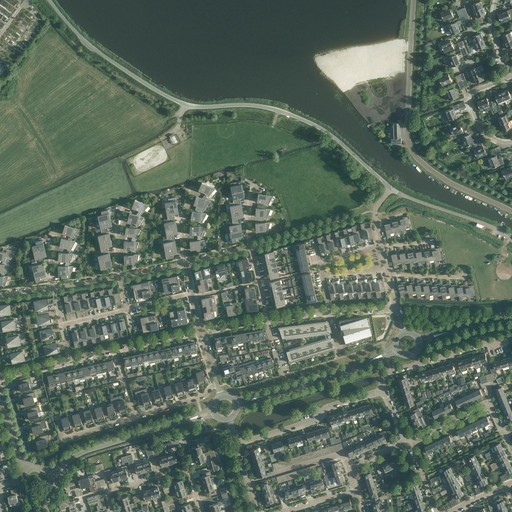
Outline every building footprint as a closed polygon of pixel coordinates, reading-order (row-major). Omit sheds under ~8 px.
[(474,12),(483,8),(481,1),(471,5),(474,12)] [(445,21),(454,17),(452,12),(451,8),(441,12),(443,17),(444,17),(445,21)] [(483,8),(474,12),(475,15),(474,15),(477,21),(482,19),(481,18),(484,17),(483,15),(486,14),(483,8)] [(511,13),(510,15),(510,14),(509,14),(508,10),(499,14),(500,18),(500,19),(502,22),(511,19),(511,20),(511,13)] [(468,22),(465,15),(460,17),(461,21),(457,22),(453,24),(453,23),(448,25),(452,35),(455,33),(455,34),(460,32),(457,25),(462,23),(462,24),(468,22)] [(505,42),(511,38),(511,31),(502,35),(505,42)] [(474,43),(484,40),(481,33),(475,36),(473,33),(470,34),(471,37),(472,37),(474,43)] [(445,52),(455,48),(453,43),(452,44),(451,40),(441,44),(443,49),(444,49),(445,52)] [(474,43),(468,46),(465,47),(468,54),(471,53),(472,51),(471,49),(476,47),(477,50),(486,46),(484,40),(474,43)] [(468,54),(465,47),(460,49),(461,52),(457,54),(453,56),(453,55),(448,57),(452,67),(456,65),(456,66),(461,64),(458,57),(462,55),(463,56),(468,54)] [(0,79),(8,69),(0,62),(0,79)] [(472,77),(482,73),(479,66),(476,68),(475,66),(472,67),(472,68),(466,70),(467,73),(470,72),(472,77)] [(482,73),(472,77),(475,83),(484,79),(482,73)] [(443,86),(452,82),(450,77),(448,74),(439,77),(441,82),(443,86)] [(453,99),(458,97),(455,88),(451,89),(446,91),(450,100),(453,99)] [(501,92),(505,101),(511,99),(508,89),(501,92)] [(505,101),(501,92),(495,94),(499,104),(505,101)] [(497,107),(497,106),(494,100),(489,102),(487,98),(478,101),(479,105),(479,106),(480,106),(481,110),(484,109),(485,111),(497,107)] [(460,109),(467,107),(465,101),(458,104),(459,106),(454,108),(451,109),(446,111),(449,120),(453,119),(458,117),(455,111),(460,109)] [(501,125),(510,121),(507,114),(498,118),(501,125)] [(511,125),(510,121),(501,125),(503,131),(511,127),(511,125)] [(392,139),(392,140),(392,143),(401,143),(401,140),(401,138),(401,123),(394,123),(394,133),(389,133),(389,139),(392,139)] [(454,135),(463,131),(461,126),(461,127),(460,123),(450,127),(452,132),(453,132),(454,135)] [(462,137),(463,140),(465,146),(469,145),(474,143),(470,134),(467,135),(462,137)] [(477,140),(478,144),(480,144),(486,141),(484,136),(476,139),(477,140)] [(471,151),(474,159),(478,158),(487,154),(485,149),(483,146),(481,147),(480,144),(478,144),(477,145),(478,148),(474,150),(471,151)] [(495,167),(500,165),(496,155),(493,157),(493,156),(488,158),(492,168),(495,166),(495,167)] [(511,167),(502,170),(504,175),(505,175),(506,179),(511,176),(511,167)] [(231,193),(242,191),(241,181),(230,183),(231,193)] [(215,189),(205,184),(202,182),(199,187),(200,188),(199,190),(206,194),(205,194),(208,197),(215,189)] [(242,191),(231,193),(233,202),(240,201),(239,198),(244,197),(242,191)] [(273,196),(262,194),(258,193),(257,199),(258,199),(257,202),(265,203),(264,204),(267,206),(273,196)] [(210,201),(199,197),(196,196),(194,201),(195,202),(194,205),(201,207),(201,208),(204,210),(210,201)] [(166,209),(177,207),(175,197),(168,199),(169,202),(165,203),(166,209)] [(149,206),(138,201),(135,200),(133,205),(132,208),(139,211),(138,212),(141,214),(149,206)] [(240,201),(233,202),(229,203),(231,213),(242,211),(240,201)] [(177,207),(166,209),(167,219),(174,218),(174,214),(178,214),(177,207)] [(271,209),(259,208),(256,208),(255,213),(256,214),(256,216),(263,217),(263,218),(266,220),(271,209)] [(99,222),(110,220),(108,210),(101,211),(102,215),(97,216),(99,222)] [(207,213),(195,211),(192,211),(191,216),(191,219),(199,221),(198,222),(201,223),(207,213)] [(242,211),(231,213),(232,222),(239,221),(239,218),(243,217),(242,211)] [(144,217),(133,214),(129,213),(128,218),(129,218),(128,221),(135,224),(138,227),(144,217)] [(402,230),(403,233),(406,232),(405,229),(410,228),(410,231),(411,231),(407,216),(402,217),(403,219),(400,219),(402,230)] [(174,218),(167,219),(168,222),(164,223),(165,229),(176,227),(174,218)] [(394,233),(395,236),(398,235),(398,231),(402,230),(400,219),(395,220),(395,221),(392,222),(394,233)] [(110,220),(99,222),(101,232),(108,230),(107,227),(111,226),(110,220)] [(239,221),(232,222),(233,225),(229,226),(227,227),(228,233),(241,231),(239,221)] [(364,223),(360,224),(361,230),(363,239),(364,239),(366,238),(367,240),(373,239),(369,221),(370,227),(365,228),(364,223)] [(384,224),(387,238),(391,237),(390,234),(394,233),(392,222),(392,221),(387,222),(387,224),(384,224)] [(270,222),(258,223),(255,223),(255,228),(256,228),(256,231),(264,231),(264,232),(267,233),(270,222)] [(79,230),(79,229),(68,226),(65,225),(63,230),(64,230),(63,233),(70,236),(73,239),(79,230)] [(205,227),(205,226),(193,226),(189,226),(189,231),(190,231),(190,234),(198,235),(197,236),(201,237),(205,227)] [(355,226),(351,227),(353,233),(355,241),(358,241),(358,243),(364,242),(364,239),(363,239),(361,230),(356,231),(355,226)] [(141,229),(129,227),(126,227),(125,232),(126,232),(125,235),(133,237),(132,238),(136,239),(141,229)] [(176,227),(165,229),(167,239),(174,238),(173,234),(177,234),(176,227)] [(346,229),(343,229),(344,235),(346,244),(349,243),(350,246),(356,245),(355,241),(353,233),(348,234),(346,229)] [(108,230),(101,232),(102,235),(98,236),(99,242),(110,240),(108,230)] [(241,231),(228,233),(230,243),(239,241),(238,238),(242,237),(241,231)] [(338,231),(334,232),(335,238),(336,238),(338,247),(341,246),(341,249),(347,247),(346,244),(344,235),(339,237),(338,231)] [(329,234),(325,235),(327,241),(329,250),(332,249),(332,252),(338,250),(338,247),(336,238),(335,238),(330,239),(329,234)] [(317,238),(321,256),(321,252),(323,252),(324,254),(330,253),(329,250),(327,241),(322,242),(321,237),(317,238)] [(76,241),(71,240),(67,240),(64,239),(61,238),(60,244),(60,247),(67,248),(67,249),(70,251),(76,241)] [(174,238),(167,239),(167,242),(163,243),(164,249),(175,247),(174,238)] [(33,252),(44,250),(42,240),(39,241),(35,242),(36,245),(32,246),(33,252)] [(110,240),(99,242),(101,251),(108,250),(107,247),(111,246),(110,240)] [(202,251),(204,240),(193,241),(189,241),(190,246),(191,249),(198,249),(198,250),(202,251)] [(139,242),(127,241),(124,241),(123,247),(124,247),(124,250),(132,250),(131,251),(135,252),(139,242)] [(305,242),(294,245),(296,252),(305,250),(304,248),(305,242)] [(175,247),(164,249),(166,259),(173,258),(172,254),(176,254),(175,247)] [(434,260),(433,260),(434,264),(438,264),(437,260),(442,259),(443,264),(439,247),(434,249),(435,250),(432,251),(434,260)] [(3,261),(4,262),(4,263),(8,264),(15,251),(3,248),(2,251),(0,251),(0,259),(3,260),(3,261)] [(426,261),(425,261),(426,265),(430,264),(429,261),(433,260),(434,260),(432,251),(431,248),(426,249),(426,251),(424,251),(423,251),(426,261)] [(417,261),(418,266),(422,265),(421,262),(425,261),(426,261),(423,251),(424,251),(423,249),(418,250),(418,252),(416,252),(415,252),(417,261)] [(44,250),(33,252),(35,262),(42,260),(42,257),(46,256),(44,250)] [(108,250),(101,251),(102,255),(98,256),(99,262),(110,260),(108,250)] [(409,262),(410,267),(414,266),(413,262),(417,261),(415,252),(416,252),(415,250),(410,251),(410,252),(407,253),(409,262)] [(390,252),(394,268),(397,267),(397,264),(401,263),(399,254),(399,251),(394,252),(394,254),(391,255),(391,252),(390,252)] [(401,263),(402,268),(406,267),(405,263),(409,262),(407,253),(407,251),(402,252),(402,253),(399,254),(401,263)] [(73,253),(62,253),(58,252),(58,258),(59,258),(58,261),(66,261),(66,263),(69,264),(73,253)] [(136,265),(139,254),(127,255),(123,256),(124,261),(125,261),(125,264),(133,263),(132,264),(136,265)] [(244,259),(237,261),(239,267),(238,267),(239,271),(246,269),(245,266),(248,265),(248,263),(247,259),(247,258),(246,258),(243,258),(244,259)] [(42,260),(35,262),(36,265),(32,266),(33,272),(44,270),(42,260)] [(110,260),(99,262),(101,272),(108,270),(107,267),(111,266),(110,260)] [(1,273),(3,274),(4,274),(5,274),(5,273),(9,265),(0,263),(0,272),(2,272),(1,273)] [(225,267),(224,264),(223,264),(218,265),(218,266),(217,266),(218,269),(217,271),(215,271),(217,277),(219,276),(221,274),(225,273),(225,275),(230,274),(228,266),(225,267)] [(70,277),(73,266),(61,266),(58,267),(58,275),(62,275),(62,278),(70,277)] [(197,270),(196,271),(195,271),(194,271),(194,272),(194,273),(195,276),(196,276),(196,278),(199,278),(200,281),(208,279),(207,275),(205,275),(204,269),(198,271),(197,270)] [(240,275),(241,275),(243,284),(250,282),(249,279),(252,278),(252,277),(251,273),(250,271),(247,272),(246,269),(239,271),(240,275)] [(44,270),(33,272),(36,282),(42,280),(42,277),(46,276),(44,270)] [(1,286),(3,286),(4,286),(5,286),(5,285),(8,276),(0,275),(0,284),(1,284),(1,286)] [(170,282),(171,284),(180,283),(180,281),(178,281),(177,276),(169,277),(170,282)] [(171,284),(170,282),(169,277),(162,279),(163,284),(161,285),(162,286),(171,284)] [(208,279),(200,281),(201,284),(198,285),(198,287),(199,291),(209,289),(207,283),(209,283),(208,279)] [(368,298),(371,298),(370,292),(375,291),(373,283),(374,283),(373,279),(367,281),(367,283),(365,284),(364,284),(366,292),(368,298)] [(377,298),(380,297),(379,292),(384,291),(386,297),(386,298),(386,297),(382,279),(376,280),(376,283),(374,283),(373,283),(375,291),(377,298)] [(340,300),(344,299),(343,294),(348,293),(348,292),(346,285),(346,284),(345,280),(339,282),(340,284),(337,285),(339,293),(340,300)] [(349,299),(353,299),(352,293),(357,292),(355,284),(354,280),(349,281),(349,284),(346,284),(346,285),(348,292),(348,293),(349,299)] [(358,299),(362,298),(361,293),(366,292),(364,284),(365,284),(364,280),(358,281),(358,283),(355,284),(357,292),(358,299)] [(327,282),(331,300),(335,299),(333,294),(339,293),(337,285),(336,281),(330,282),(331,285),(328,285),(327,281),(327,282)] [(397,281),(399,291),(400,297),(403,298),(404,298),(404,297),(403,294),(408,293),(406,285),(405,281),(400,283),(401,284),(398,285),(397,281)] [(142,290),(149,289),(151,289),(151,287),(149,287),(148,282),(140,283),(142,290)] [(409,298),(413,298),(412,294),(416,293),(414,286),(415,286),(414,282),(409,283),(409,284),(406,285),(408,293),(409,298)] [(417,298),(421,298),(420,295),(425,294),(423,286),(422,282),(417,283),(417,285),(415,286),(414,286),(416,293),(417,298)] [(133,292),(142,290),(140,283),(132,285),(134,290),(132,291),(133,292)] [(180,283),(171,284),(172,292),(180,290),(179,285),(180,284),(180,283)] [(425,299),(429,299),(429,295),(433,294),(431,286),(431,283),(426,284),(426,285),(423,286),(425,294),(426,298),(425,299)] [(434,299),(438,299),(437,296),(441,295),(440,287),(439,283),(434,284),(434,286),(431,286),(433,294),(434,299)] [(171,284),(162,286),(162,288),(163,288),(164,293),(172,292),(171,284)] [(442,300),(446,300),(446,299),(445,296),(450,295),(448,287),(447,284),(442,285),(443,286),(440,287),(441,295),(442,299),(442,300)] [(451,300),(455,300),(454,297),(458,296),(456,288),(457,288),(456,284),(451,285),(451,287),(448,287),(450,295),(451,300)] [(459,300),(463,301),(463,300),(462,297),(466,296),(467,296),(465,288),(464,284),(459,286),(459,287),(457,288),(456,288),(458,296),(459,300)] [(468,301),(471,301),(471,297),(475,296),(476,301),(473,285),(468,286),(468,287),(465,288),(467,296),(466,296),(468,301)] [(254,290),(251,290),(251,287),(244,288),(246,297),(245,298),(245,302),(253,300),(252,297),(255,296),(255,294),(256,294),(255,290),(254,290)] [(111,289),(108,289),(109,294),(111,304),(114,304),(115,306),(121,305),(117,288),(118,293),(112,294),(111,289)] [(149,289),(142,290),(143,298),(151,296),(150,291),(151,290),(151,289),(149,289)] [(102,290),(99,291),(100,296),(102,306),(105,305),(106,307),(112,306),(111,304),(109,294),(104,295),(102,290)] [(142,290),(133,292),(133,294),(134,294),(135,299),(143,298),(142,290)] [(93,292),(90,292),(91,297),(93,307),(96,306),(97,309),(103,308),(102,306),(100,296),(95,297),(93,292)] [(85,293),(81,294),(82,299),(84,309),(85,309),(87,308),(88,310),(94,309),(93,307),(91,297),(86,298),(85,293)] [(308,303),(317,301),(318,300),(315,295),(314,293),(306,295),(308,303)] [(76,294),(72,295),(73,300),(76,310),(79,309),(79,312),(85,310),(85,309),(84,309),(82,299),(77,300),(76,294)] [(67,296),(63,297),(67,314),(67,311),(70,311),(70,313),(76,312),(76,310),(73,300),(68,301),(67,296)] [(206,308),(214,307),(213,303),(212,303),(211,297),(201,299),(202,304),(203,306),(206,305),(206,308)] [(35,311),(38,310),(38,313),(45,312),(45,309),(48,309),(47,309),(47,304),(48,304),(48,299),(34,301),(36,310),(35,310),(35,311)] [(258,310),(258,309),(257,305),(257,303),(253,303),(253,300),(245,302),(246,305),(247,305),(248,311),(255,310),(255,311),(257,310),(258,310)] [(227,312),(228,315),(229,315),(234,315),(234,314),(235,314),(235,311),(238,310),(236,302),(234,303),(235,305),(228,306),(226,305),(223,305),(224,311),(226,311),(227,312)] [(10,314),(9,305),(0,305),(0,315),(11,314),(10,314)] [(208,318),(214,317),(213,311),(215,311),(214,307),(206,308),(207,312),(204,312),(204,314),(204,318),(205,319),(206,319),(208,319),(208,318)] [(177,310),(178,317),(187,315),(187,313),(186,314),(184,308),(177,310)] [(169,319),(178,317),(177,310),(169,311),(170,317),(169,317),(169,319)] [(49,313),(36,316),(37,316),(38,325),(41,325),(42,328),(46,327),(45,324),(52,323),(51,318),(49,318),(49,314),(49,313)] [(149,323),(148,316),(147,313),(142,314),(143,317),(140,318),(141,323),(140,323),(140,325),(149,323)] [(149,323),(158,321),(157,320),(155,314),(148,316),(149,323)] [(178,317),(180,324),(187,322),(186,317),(188,317),(187,315),(178,317)] [(178,317),(169,319),(169,321),(171,320),(172,326),(180,324),(178,317)] [(338,331),(338,333),(339,335),(341,336),(342,337),(344,337),(346,345),(352,342),(354,347),(367,343),(365,336),(371,334),(366,317),(339,320),(341,328),(338,329),(338,331)] [(118,337),(122,337),(121,331),(126,330),(127,335),(128,335),(124,318),(118,319),(118,322),(115,323),(117,332),(118,337)] [(13,320),(14,320),(1,322),(2,326),(1,327),(2,332),(15,329),(13,320)] [(110,339),(113,339),(112,333),(117,332),(115,323),(115,320),(109,322),(109,324),(107,325),(109,334),(110,339)] [(149,323),(151,330),(159,329),(157,323),(159,323),(158,321),(149,323)] [(279,328),(282,338),(327,332),(329,339),(286,352),(289,362),(336,348),(333,337),(331,338),(329,332),(331,332),(328,321),(279,328)] [(101,342),(105,341),(103,335),(109,334),(107,325),(106,322),(100,324),(101,326),(98,327),(100,336),(101,342)] [(149,323),(140,325),(140,327),(142,327),(142,329),(136,330),(137,333),(151,330),(149,323)] [(92,344),(96,343),(95,338),(100,336),(98,327),(97,324),(91,326),(92,328),(89,329),(91,338),(92,344)] [(83,346),(87,345),(86,340),(91,338),(89,329),(89,326),(83,328),(83,330),(80,331),(82,341),(83,346)] [(42,340),(48,339),(55,337),(54,332),(53,333),(52,329),(52,328),(39,331),(40,331),(42,340)] [(75,348),(78,347),(77,342),(82,341),(80,331),(80,329),(74,330),(74,332),(72,333),(71,331),(75,348)] [(264,333),(264,332),(263,332),(263,330),(263,329),(262,330),(262,329),(260,330),(257,331),(259,340),(263,339),(265,339),(267,339),(265,333),(264,333)] [(18,336),(19,336),(19,335),(6,338),(7,342),(6,343),(7,348),(20,345),(18,336)] [(44,346),(46,355),(59,352),(58,347),(57,347),(56,343),(56,342),(43,346),(44,346)] [(188,343),(190,352),(190,355),(197,353),(196,351),(198,350),(199,351),(199,350),(198,348),(197,348),(195,344),(194,342),(193,342),(190,342),(190,343),(188,343)] [(182,345),(184,353),(185,356),(191,355),(190,355),(190,352),(188,343),(187,344),(187,343),(186,343),(186,344),(182,345)] [(170,347),(173,359),(179,358),(178,355),(176,346),(175,346),(174,347),(170,347)] [(153,351),(155,363),(161,361),(161,359),(159,350),(158,350),(157,350),(156,350),(153,351)] [(10,359),(11,364),(24,360),(22,351),(23,351),(10,354),(11,358),(10,359)] [(147,352),(149,361),(150,364),(155,363),(153,351),(152,351),(149,351),(149,352),(147,352)] [(141,354),(144,365),(150,364),(149,361),(147,352),(146,353),(146,352),(145,352),(144,353),(141,354)] [(135,355),(136,358),(137,364),(138,366),(144,365),(141,354),(140,354),(140,353),(139,354),(135,355)] [(478,355),(481,365),(482,366),(488,364),(485,353),(484,353),(481,353),(481,354),(478,355)] [(129,356),(130,360),(131,365),(132,368),(138,366),(137,364),(136,358),(135,355),(134,355),(133,355),(133,356),(129,356)] [(472,357),(474,365),(475,367),(481,365),(478,355),(472,357)] [(123,362),(124,364),(125,364),(125,366),(125,367),(127,366),(131,365),(130,360),(129,356),(127,357),(127,356),(124,357),(125,357),(123,357),(123,358),(124,360),(123,360),(123,362)] [(260,359),(263,370),(268,368),(265,360),(265,357),(260,359)] [(465,359),(468,368),(470,367),(470,366),(474,365),(472,357),(465,359)] [(273,362),(272,360),(271,360),(271,358),(270,359),(265,360),(268,368),(272,367),(274,367),(273,367),(273,365),(274,365),(273,362)] [(500,360),(503,368),(505,368),(505,366),(509,365),(507,358),(500,360)] [(254,361),(258,372),(263,370),(260,359),(254,361)] [(468,368),(465,359),(458,361),(460,369),(465,367),(465,369),(468,368)] [(113,362),(112,360),(111,361),(111,360),(108,361),(106,362),(108,370),(113,369),(114,369),(114,367),(114,364),(113,362)] [(503,368),(500,360),(493,362),(495,369),(500,368),(500,369),(503,368)] [(249,362),(253,373),(258,372),(254,361),(249,362)] [(244,364),(247,375),(253,373),(249,362),(244,364)] [(234,367),(232,363),(227,364),(231,375),(236,374),(234,367)] [(446,365),(449,374),(448,374),(449,376),(456,373),(453,363),(446,365)] [(97,376),(96,373),(94,365),(93,365),(93,364),(91,365),(88,366),(91,375),(91,377),(97,376)] [(222,368),(223,368),(223,370),(223,371),(223,370),(222,370),(223,375),(224,375),(225,377),(226,377),(231,375),(227,364),(222,366),(223,368),(222,368)] [(239,365),(242,376),(247,375),(244,364),(239,365)] [(242,376),(239,365),(234,367),(236,374),(237,378),(242,376)] [(439,367),(442,375),(445,373),(446,374),(448,374),(449,374),(446,365),(439,367)] [(77,369),(80,380),(85,379),(85,376),(83,367),(82,368),(81,367),(80,368),(77,369)] [(433,369),(435,378),(436,379),(442,377),(442,375),(439,367),(433,369)] [(71,370),(73,379),(74,382),(80,380),(77,369),(76,369),(75,369),(74,369),(71,370)] [(426,371),(428,379),(429,381),(436,379),(435,378),(433,369),(426,371)] [(65,372),(67,380),(67,381),(68,383),(74,382),(73,379),(71,370),(70,371),(70,370),(67,371),(68,371),(65,372)] [(203,384),(205,383),(206,382),(206,381),(207,380),(208,380),(205,376),(205,377),(204,377),(202,371),(196,373),(197,376),(192,377),(192,379),(193,378),(194,385),(199,383),(199,384),(201,384),(203,384)] [(428,379),(426,371),(419,373),(422,382),(424,381),(425,383),(429,381),(428,379)] [(53,375),(56,385),(56,386),(62,384),(61,382),(59,373),(58,373),(57,373),(57,374),(53,375)] [(47,380),(48,382),(48,383),(49,383),(49,385),(50,385),(50,387),(56,386),(56,385),(53,375),(51,375),(49,375),(49,376),(47,376),(48,378),(47,378),(47,380)] [(482,384),(488,382),(486,375),(480,377),(482,384)] [(401,386),(409,384),(408,381),(407,381),(406,377),(399,380),(401,386)] [(19,392),(20,392),(24,391),(24,390),(30,388),(29,384),(32,383),(30,378),(19,381),(20,384),(19,384),(20,387),(19,387),(18,388),(17,389),(17,390),(18,391),(19,392)] [(193,391),(195,390),(196,390),(194,385),(193,378),(192,379),(186,380),(186,379),(180,381),(181,382),(183,388),(188,387),(189,392),(191,392),(193,391)] [(182,395),(184,394),(185,393),(183,388),(181,382),(175,384),(175,382),(169,384),(170,385),(172,391),(177,390),(178,395),(180,395),(182,395)] [(409,384),(401,386),(403,393),(410,391),(409,387),(410,387),(409,384)] [(170,398),(172,397),(174,397),(172,391),(170,385),(164,387),(164,386),(158,387),(159,389),(161,395),(165,394),(167,399),(168,398),(170,398)] [(498,396),(504,393),(502,387),(495,389),(498,396)] [(148,405),(150,404),(151,404),(150,398),(147,391),(147,388),(135,392),(138,402),(143,400),(145,406),(146,405),(148,405)] [(159,402),(161,401),(162,400),(161,395),(159,389),(153,390),(152,389),(147,391),(150,398),(154,397),(156,402),(157,402),(159,402)] [(474,392),(477,398),(483,395),(480,389),(474,392)] [(410,391),(403,393),(405,400),(413,397),(412,395),(411,395),(410,391)] [(23,406),(24,406),(29,405),(28,404),(35,402),(33,398),(36,397),(35,392),(24,395),(25,398),(23,399),(24,401),(23,401),(22,402),(21,403),(21,404),(22,406),(23,406)] [(477,398),(474,392),(468,395),(471,401),(477,398)] [(501,402),(507,399),(504,393),(498,396),(501,402)] [(462,398),(465,404),(471,401),(468,395),(462,398)] [(413,397),(405,400),(407,407),(414,404),(413,400),(414,400),(413,397)] [(465,404),(462,398),(455,401),(458,407),(465,404)] [(124,412),(126,411),(127,411),(123,399),(117,401),(117,400),(111,402),(112,403),(114,409),(119,408),(120,413),(122,413),(124,412)] [(507,399),(501,402),(503,408),(509,405),(507,399)] [(113,416),(115,415),(116,415),(114,409),(112,403),(106,405),(106,403),(100,405),(101,406),(103,413),(108,411),(109,417),(111,416),(113,416)] [(444,406),(447,412),(453,409),(451,403),(444,406)] [(372,414),(371,412),(369,404),(362,406),(365,415),(367,414),(368,416),(372,414)] [(506,414),(511,411),(509,405),(503,408),(506,414)] [(28,420),(29,420),(33,419),(33,418),(41,416),(42,414),(39,406),(28,409),(29,412),(28,413),(28,415),(27,416),(26,416),(26,417),(26,419),(26,420),(28,420)] [(101,419),(103,418),(105,418),(103,413),(101,406),(95,408),(95,407),(89,409),(90,410),(92,416),(96,415),(98,420),(99,420),(101,419)] [(356,408),(358,416),(362,414),(362,416),(365,415),(362,406),(356,408)] [(438,409),(441,415),(447,412),(444,406),(438,409)] [(349,410),(351,419),(354,418),(354,417),(358,416),(356,408),(349,410)] [(413,421),(419,418),(422,416),(419,408),(412,411),(413,413),(410,414),(413,421)] [(441,415),(438,409),(432,412),(435,418),(441,415)] [(90,423),(92,422),(93,421),(92,416),(90,410),(84,412),(83,410),(78,412),(78,413),(79,413),(81,419),(85,418),(87,423),(88,423),(90,423)] [(342,412),(345,420),(349,419),(349,420),(351,419),(349,410),(342,412)] [(336,415),(338,423),(341,422),(340,421),(345,420),(342,412),(336,415)] [(79,426),(81,425),(82,425),(81,419),(79,413),(78,413),(73,415),(72,414),(67,415),(67,417),(68,417),(69,423),(74,421),(76,427),(77,426),(79,426)] [(339,425),(338,423),(336,415),(329,417),(332,427),(339,425)] [(422,416),(419,418),(413,421),(416,427),(418,426),(420,428),(426,425),(422,416)] [(481,419),(484,425),(490,423),(487,416),(481,419)] [(68,430),(70,429),(71,428),(69,423),(68,417),(67,417),(61,418),(61,417),(55,419),(58,426),(63,425),(64,430),(66,430),(68,430)] [(475,422),(478,428),(484,425),(481,419),(475,422)] [(32,434),(33,434),(37,433),(37,432),(43,430),(42,426),(45,425),(43,420),(32,423),(33,427),(32,427),(33,430),(32,430),(31,430),(30,432),(30,433),(31,434),(32,434)] [(469,425),(472,431),(478,428),(475,422),(469,425)] [(463,428),(466,434),(472,431),(469,425),(463,428)] [(319,429),(322,437),(324,437),(324,436),(328,434),(326,427),(319,429)] [(466,434),(463,428),(457,431),(460,437),(466,434)] [(313,431),(315,438),(319,437),(319,438),(322,437),(319,429),(313,431)] [(315,438),(313,431),(306,433),(308,442),(311,441),(311,440),(315,438)] [(385,438),(387,437),(385,431),(376,435),(377,437),(380,444),(386,441),(385,438)] [(36,449),(37,449),(42,447),(41,446),(48,445),(46,440),(47,440),(48,440),(49,439),(49,438),(49,437),(49,436),(48,434),(37,438),(38,441),(36,441),(37,444),(36,444),(35,445),(34,446),(34,447),(35,448),(36,449)] [(294,437),(296,444),(303,442),(300,435),(294,437)] [(443,438),(446,444),(452,442),(449,435),(443,438)] [(296,444),(294,437),(287,439),(290,446),(296,444)] [(377,437),(371,440),(374,446),(380,444),(377,437)] [(192,441),(194,447),(191,448),(194,456),(203,453),(201,446),(202,445),(200,438),(192,441)] [(374,446),(371,440),(370,438),(364,440),(364,441),(368,449),(374,446)] [(437,441),(440,447),(446,444),(443,438),(437,441)] [(274,452),(284,449),(281,441),(271,444),(274,452)] [(359,446),(362,452),(368,449),(364,441),(358,444),(359,446)] [(431,444),(434,450),(440,447),(437,441),(431,444)] [(496,452),(503,448),(500,443),(493,446),(496,452)] [(434,450),(431,444),(425,447),(428,453),(434,450)] [(347,452),(349,458),(356,455),(353,449),(351,446),(349,447),(350,450),(347,452)] [(353,449),(356,455),(362,452),(359,446),(353,449)] [(151,448),(153,454),(154,458),(159,456),(158,452),(156,447),(151,448)] [(252,457),(261,454),(260,452),(259,452),(258,448),(250,450),(252,457)] [(503,448),(496,452),(499,457),(506,454),(503,448)] [(206,452),(203,453),(194,456),(196,464),(200,462),(200,463),(201,462),(205,461),(205,460),(208,459),(206,452)] [(167,455),(169,465),(177,462),(176,458),(176,457),(175,457),(174,453),(167,455)] [(468,465),(471,464),(478,461),(474,453),(464,457),(468,465)] [(261,454),(252,457),(254,464),(262,461),(261,458),(262,457),(261,454)] [(506,454),(499,457),(501,462),(508,459),(506,454)] [(169,465),(167,455),(159,458),(160,462),(160,463),(162,467),(169,465)] [(508,459),(501,462),(504,468),(511,464),(508,459)] [(142,463),(145,472),(153,470),(151,466),(152,466),(151,464),(150,460),(142,463)] [(388,463),(392,471),(400,467),(398,463),(396,464),(394,460),(388,463)] [(262,461),(254,464),(256,470),(265,468),(264,465),(263,466),(262,461)] [(333,470),(339,468),(337,461),(331,463),(333,470)] [(478,461),(471,464),(473,469),(480,466),(478,461)] [(134,465),(135,468),(136,469),(135,469),(135,471),(136,471),(137,475),(145,472),(142,463),(135,465),(134,465)] [(392,471),(388,463),(382,466),(386,474),(392,471)] [(117,468),(117,470),(120,480),(128,477),(127,473),(127,472),(126,472),(126,471),(128,470),(127,466),(125,466),(117,468)] [(443,471),(446,476),(453,473),(450,467),(447,469),(446,466),(439,470),(440,473),(443,471)] [(480,466),(473,469),(476,475),(483,471),(480,466)] [(265,468),(256,470),(259,477),(266,475),(265,471),(266,471),(265,468)] [(335,476),(341,474),(339,468),(333,470),(335,476)] [(104,471),(106,478),(111,476),(111,477),(110,477),(111,478),(113,482),(120,480),(117,470),(111,472),(110,469),(104,471)] [(0,479),(9,477),(10,480),(13,479),(11,473),(9,474),(9,473),(4,475),(2,470),(0,470),(0,479)] [(202,473),(203,476),(200,477),(202,484),(212,482),(215,481),(213,477),(211,478),(209,474),(211,474),(210,471),(202,473)] [(483,471),(476,475),(479,480),(486,477),(483,471)] [(366,481),(372,479),(370,472),(364,474),(366,481)] [(446,483),(448,481),(455,478),(453,473),(446,476),(443,477),(446,483)] [(341,484),(341,481),(343,481),(341,474),(335,476),(337,485),(341,484)] [(78,480),(79,482),(78,482),(79,483),(79,484),(80,484),(81,488),(86,487),(85,485),(88,484),(91,492),(97,490),(97,487),(95,481),(94,479),(89,480),(88,477),(78,480)] [(476,481),(479,487),(480,486),(483,491),(485,490),(483,485),(488,482),(486,477),(479,480),(476,481)] [(455,478),(448,481),(451,487),(458,484),(455,478)] [(175,490),(184,487),(182,479),(178,481),(178,480),(177,481),(173,482),(175,490)] [(314,479),(308,481),(305,482),(307,488),(310,488),(311,490),(317,489),(315,482),(314,479)] [(372,479),(366,481),(368,487),(375,485),(377,484),(376,482),(373,483),(372,479)] [(315,482),(317,489),(324,486),(322,480),(315,482)] [(66,492),(71,491),(71,489),(74,488),(77,496),(83,494),(81,488),(80,484),(79,484),(79,483),(75,484),(74,481),(64,484),(65,487),(64,487),(64,488),(65,488),(66,492)] [(212,482),(202,484),(205,492),(209,491),(209,492),(210,491),(214,489),(212,482)] [(307,488),(305,482),(302,483),(296,485),(297,488),(299,494),(305,492),(304,489),(307,488)] [(413,492),(420,490),(418,484),(415,485),(414,482),(410,484),(413,492)] [(263,491),(269,489),(272,488),(270,485),(268,486),(267,483),(261,485),(263,491)] [(458,484),(451,487),(454,492),(461,489),(458,484)] [(376,491),(380,490),(379,488),(376,488),(375,485),(368,487),(370,493),(376,491)] [(150,489),(153,498),(161,496),(159,492),(160,492),(159,491),(158,487),(150,489)] [(184,487),(175,490),(178,498),(181,496),(182,497),(183,496),(187,495),(184,487)] [(292,496),(290,490),(289,487),(286,488),(287,491),(284,492),(285,496),(286,498),(292,496)] [(16,494),(18,493),(16,488),(10,490),(12,495),(7,496),(10,505),(19,502),(16,494)] [(297,488),(290,490),(292,496),(299,494),(297,488)] [(153,498),(150,489),(142,492),(144,495),(143,496),(143,497),(144,497),(145,501),(153,498)] [(269,489),(263,491),(265,497),(271,496),(269,489)] [(452,493),(455,499),(458,504),(460,503),(458,497),(463,495),(461,489),(454,492),(452,493)] [(420,490),(413,492),(411,493),(412,499),(415,498),(422,496),(420,490)] [(376,491),(370,493),(372,500),(378,498),(376,491)] [(87,498),(89,504),(97,502),(98,505),(96,506),(98,510),(102,509),(103,510),(104,509),(106,508),(103,498),(100,499),(98,494),(87,498)] [(120,507),(130,504),(127,496),(123,497),(122,497),(122,498),(118,499),(120,507)] [(271,496),(265,497),(267,504),(273,502),(271,496)] [(422,496),(415,498),(416,504),(424,501),(422,496)] [(499,508),(506,506),(504,500),(501,501),(500,498),(494,500),(497,509),(499,509),(499,508)] [(59,505),(61,510),(66,508),(65,507),(68,506),(70,511),(76,511),(77,511),(74,501),(69,502),(68,499),(58,502),(59,504),(59,506),(59,505)] [(374,511),(380,509),(383,508),(382,506),(381,503),(382,502),(381,500),(380,500),(374,502),(375,504),(372,505),(374,511)] [(343,503),(345,510),(351,508),(350,501),(343,503)] [(424,501),(416,504),(418,509),(426,507),(424,501)] [(182,511),(188,511),(192,511),(189,503),(186,504),(185,504),(184,504),(184,505),(180,506),(182,511)] [(210,511),(215,511),(221,510),(218,503),(214,504),(214,503),(213,504),(209,506),(210,511)] [(336,505),(339,511),(345,510),(343,503),(336,505)]
